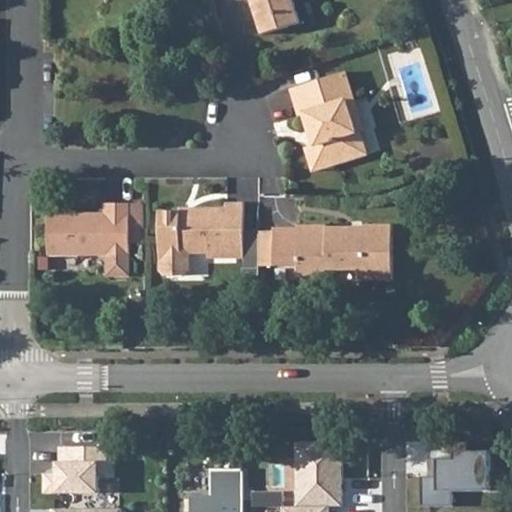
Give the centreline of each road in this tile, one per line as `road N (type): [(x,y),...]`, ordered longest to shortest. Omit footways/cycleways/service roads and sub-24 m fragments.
road 1 (residential): [(10,382),(392,377)]
road 2 (residential): [(15,162),(208,163),(240,136)]
road 3 (residential): [(10,382),(15,162)]
road 4 (tertiary): [(453,0),(505,160)]
road 5 (residential): [(15,162),(25,110),(24,0)]
road 6 (residential): [(394,511),(392,377)]
road 7 (residential): [(10,382),(17,511)]
road 8 (residential): [(392,377),(511,366)]
